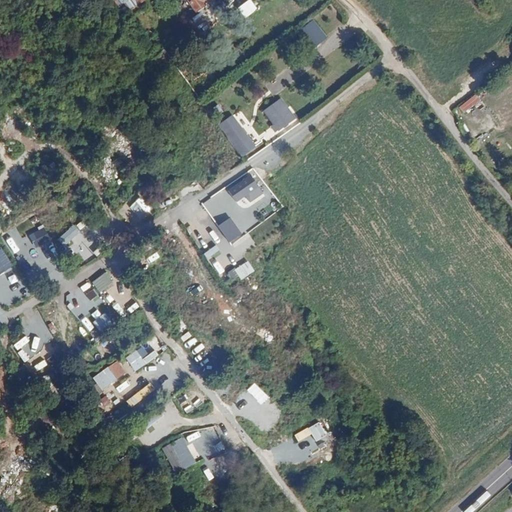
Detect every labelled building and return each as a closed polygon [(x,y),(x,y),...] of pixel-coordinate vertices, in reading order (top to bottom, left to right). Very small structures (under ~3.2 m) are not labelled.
[(116,0),(114,2),(124,16),(132,10),(124,0),(116,0)] [(124,0),(132,10),(144,0),(124,0)] [(314,20),(301,32),(316,48),(329,37),(314,20)] [(459,107),(464,114),(483,101),(478,94),(459,107)] [(279,96),(270,103),(283,119),(292,113),(279,96)] [(270,103),(263,108),(276,126),(280,131),(281,131),(288,126),(287,125),(283,119),(270,103)] [(219,126),(226,136),(239,126),(232,117),(219,126)] [(239,126),(226,136),(241,157),(254,147),(239,126)] [(231,189),(232,190),(229,193),(231,195),(234,193),(236,195),(254,182),(250,175),(231,189)] [(209,208),(229,241),(232,238),(212,206),(209,208)] [(75,225),(58,238),(69,252),(66,254),(75,266),(95,250),(75,225)] [(44,227),(29,234),(36,248),(45,244),(42,237),(48,234),(44,227)] [(24,269),(30,266),(22,252),(16,255),(24,269)] [(230,273),(235,280),(242,276),(245,280),(257,272),(250,260),(230,273)] [(219,266),(199,280),(214,302),(229,291),(226,287),(232,283),(219,266)] [(107,272),(93,282),(101,294),(115,284),(107,272)] [(95,289),(87,294),(91,301),(99,296),(95,289)] [(103,310),(107,306),(101,297),(96,301),(103,310)] [(94,322),(104,335),(116,326),(106,313),(94,322)] [(85,331),(66,337),(72,353),(91,346),(85,331)] [(20,353),(32,345),(29,339),(16,347),(20,353)] [(110,340),(102,346),(108,355),(116,349),(110,340)] [(145,347),(127,356),(135,371),(161,357),(157,350),(149,355),(145,347)] [(155,393),(151,384),(144,388),(141,383),(130,389),(134,397),(128,399),(131,406),(155,393)] [(262,387),(257,393),(269,404),(274,398),(262,387)] [(123,406),(114,412),(120,421),(129,414),(123,406)] [(257,417),(251,422),(262,435),(268,430),(257,417)] [(177,474),(197,464),(184,437),(164,447),(177,474)] [(212,457),(211,466),(220,467),(222,459),(212,457)] [(200,481),(194,487),(200,494),(206,489),(200,481)] [(167,493),(181,511),(184,511),(194,505),(179,484),(167,493)]
